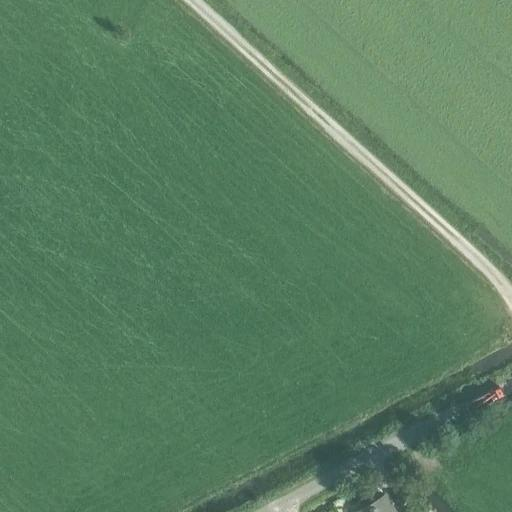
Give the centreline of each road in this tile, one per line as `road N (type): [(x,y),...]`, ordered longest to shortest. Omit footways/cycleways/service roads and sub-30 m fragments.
road 1 (track): [(511,301),(498,279),(192,0)]
road 2 (unclassified): [(270,511),(511,387)]
